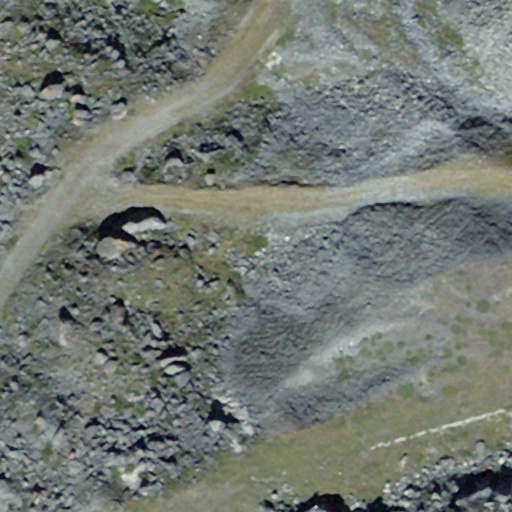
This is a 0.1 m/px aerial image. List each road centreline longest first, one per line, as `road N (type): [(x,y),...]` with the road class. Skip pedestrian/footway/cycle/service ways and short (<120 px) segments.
road 1 (track): [(0,290),(78,167),(256,17),(264,0)]
road 2 (track): [(78,167),(391,179)]
